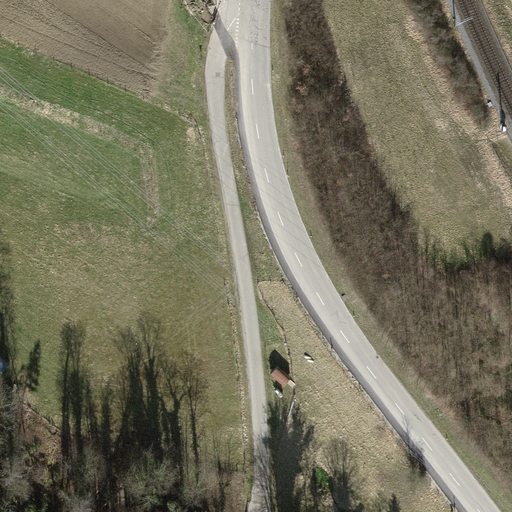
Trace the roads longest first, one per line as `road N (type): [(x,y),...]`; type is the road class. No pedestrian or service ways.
road 1 (tertiary): [(478,511),(307,276),(261,146),(255,13)]
road 2 (residential): [(255,13),(226,31),(216,109),(260,424),(260,511)]
